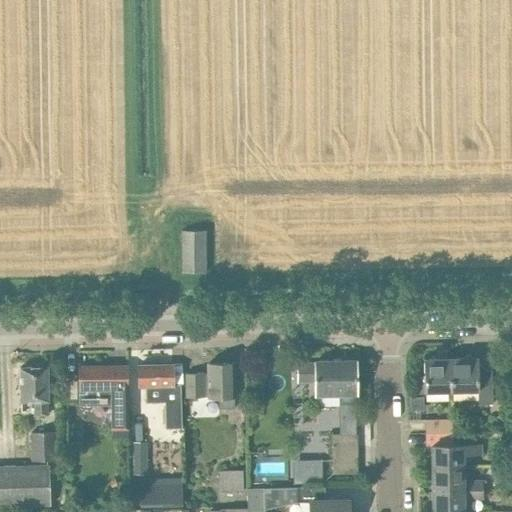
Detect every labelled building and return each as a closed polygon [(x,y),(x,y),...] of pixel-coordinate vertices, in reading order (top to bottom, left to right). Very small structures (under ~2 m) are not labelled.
[(205,230),(181,230),(182,272),(205,272),(205,230)] [(451,359),(452,392),(478,392),(478,391),(479,391),(478,371),(478,358),(451,359)] [(424,376),(414,376),(414,393),(424,393),(425,393),(449,392),(452,392),(451,359),(424,359),(424,376)] [(298,382),(315,382),(315,396),(339,396),(339,404),(355,403),(355,396),(356,396),(355,360),(315,361),(315,363),(298,364),(298,382)] [(185,373),(185,397),(207,397),(207,398),(218,398),(218,409),(234,409),(234,364),(207,364),(207,373),(185,373)] [(138,365),(138,388),(146,388),(146,396),(164,396),(164,402),(180,402),(180,385),(173,385),(173,365),(138,365)] [(19,366),(20,402),(34,402),(34,415),(47,415),(46,366),(19,366)] [(111,367),(79,367),(80,406),(96,404),(110,404),(111,428),(128,428),(127,367),(111,367)] [(478,391),(478,392),(478,405),(492,404),(492,371),(478,371),(479,391),(478,391)] [(180,402),(164,402),(165,428),(181,428),(180,402)] [(425,420),(426,435),(453,434),(452,420),(425,420)] [(56,461),(56,432),(30,432),(31,461),(56,461)] [(357,434),(332,434),(332,455),(332,463),(332,474),(358,474),(357,434)] [(431,446),(432,469),(463,469),(463,454),(482,454),(482,445),(453,446),(453,434),(426,435),(426,446),(431,446)] [(147,443),(133,443),(133,475),(147,474),(147,443)] [(321,460),(292,460),(292,472),(295,472),(317,472),(321,472),(321,460)] [(0,465),(0,506),(50,505),(48,464),(0,465)] [(432,469),(432,491),(483,490),(482,481),(464,481),(463,469),(432,469)] [(219,491),(238,491),(244,491),(243,470),(218,471),(219,491)] [(182,484),(139,485),(140,506),(182,505),(182,484)] [(74,485),(67,497),(78,504),(85,493),(74,485)] [(292,487),(264,488),(264,509),(297,502),(309,502),(308,511),(349,511),(349,500),(324,500),(324,487),(292,487)] [(257,488),(246,488),(246,510),(264,510),(264,509),(264,488),(257,488)] [(432,491),(432,511),(452,511),(464,511),(464,499),(483,499),(483,490),(432,491)]
